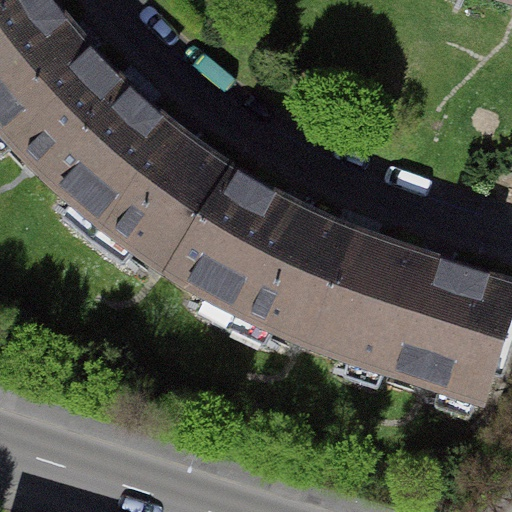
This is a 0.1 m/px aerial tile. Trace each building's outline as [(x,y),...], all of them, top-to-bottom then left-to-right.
[(0,0),(0,13),(19,0),(0,0)] [(42,0),(19,0),(0,13),(0,129),(45,175),(123,94),(85,54),(77,45),(69,36),(42,0)] [(123,94),(45,175),(93,218),(112,233),(171,273),(231,178),(184,146),(174,139),(165,131),(123,94)] [(231,178),(171,273),(225,306),(251,319),(312,346),(353,241),(305,220),(293,214),(281,208),(231,178)] [(353,241),(312,346),(355,361),(483,402),(511,312),(511,292),(436,268),(353,241)]
